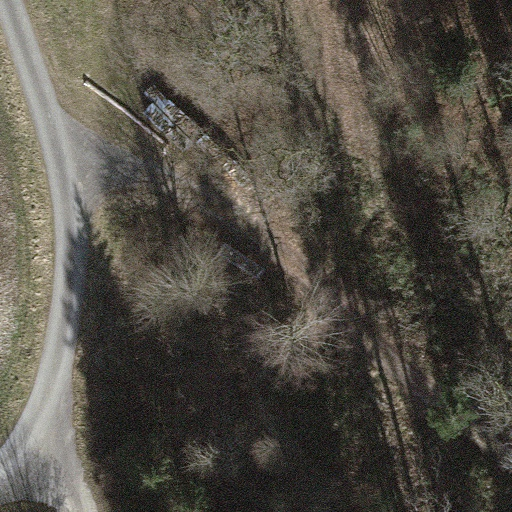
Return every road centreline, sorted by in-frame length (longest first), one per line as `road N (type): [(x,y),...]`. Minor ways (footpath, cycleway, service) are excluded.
road 1 (track): [(55,143),(223,203),(301,249),(364,322),(511,444)]
road 2 (track): [(35,442),(71,301),(55,143),(7,0)]
